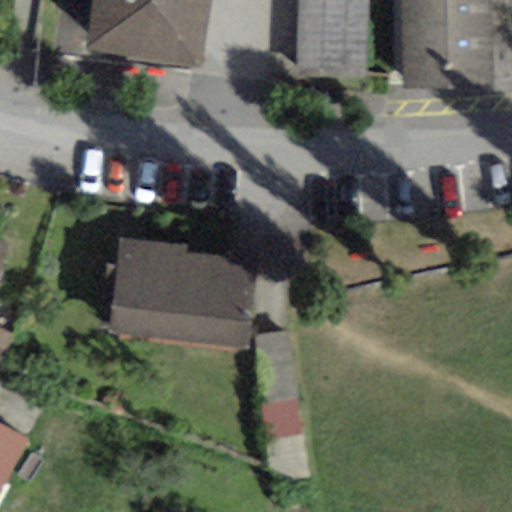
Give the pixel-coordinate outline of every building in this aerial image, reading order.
[(208,0),(93,0),(85,54),(197,72),(208,0)] [(488,89),(486,0),(400,0),(402,90),(488,89)] [(185,247),(119,239),(108,331),(248,348),(258,265),(184,256),(185,247)] [(0,241),(0,273),(8,244),(0,241)] [(0,511),(0,499),(30,440),(0,424),(0,511)]
